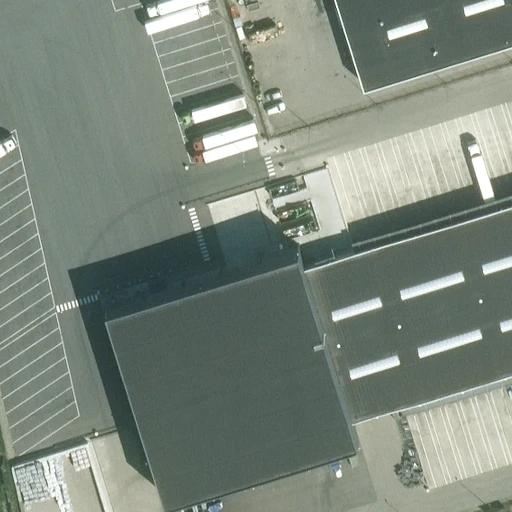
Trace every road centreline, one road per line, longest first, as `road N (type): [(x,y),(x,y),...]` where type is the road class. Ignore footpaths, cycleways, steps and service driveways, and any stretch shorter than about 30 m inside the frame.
road 1 (unknown): [(511,83),(271,155),(118,214)]
road 2 (unknown): [(118,214),(83,232),(55,273),(40,341),(63,431),(91,494),(111,511)]
road 3 (unknown): [(300,0),(321,89),(332,100),(511,53)]
road 4 (unknown): [(118,214),(64,0)]
road 5 (unknown): [(389,511),(511,475)]
